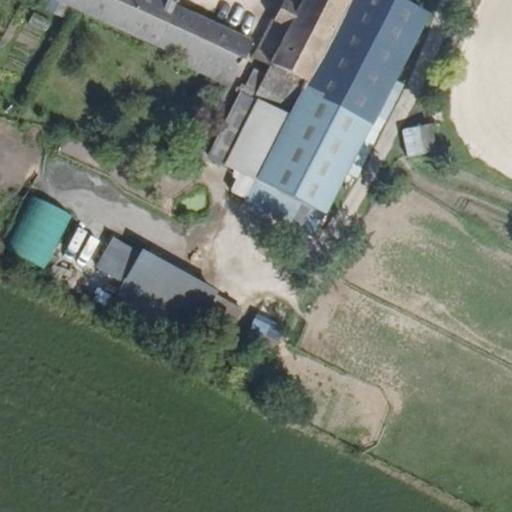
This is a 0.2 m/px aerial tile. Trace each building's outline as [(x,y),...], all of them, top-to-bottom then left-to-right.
[(242,31),(177,0),(69,0),(179,51),(176,55),(220,77),(242,31)] [(317,211),(413,20),(420,6),(408,0),(274,0),(248,55),(264,64),(249,94),(275,107),(290,78),(299,83),(251,179),(317,211)] [(433,123),(404,128),(409,155),(438,149),(433,123)] [(11,254),(49,269),(71,213),(33,198),(11,254)] [(75,238),(62,264),(85,275),(97,248),(75,238)] [(112,312),(200,352),(215,320),(238,330),(250,304),(111,241),(97,272),(124,285),(112,312)] [(252,330),(280,344),(294,315),(266,301),(252,330)]
